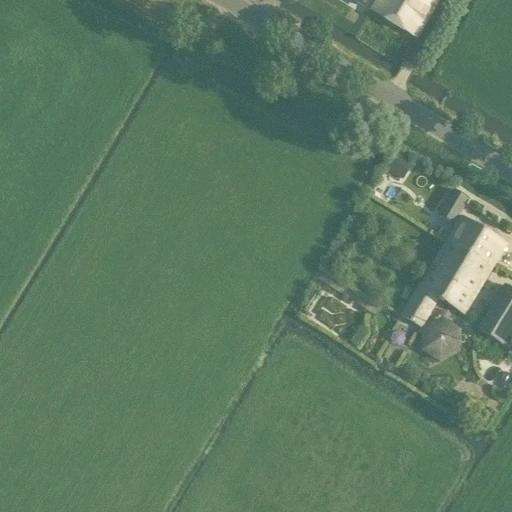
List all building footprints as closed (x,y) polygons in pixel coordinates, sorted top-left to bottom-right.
[(416,39),(438,0),(376,0),(370,9),(416,39)] [(412,162),(398,154),(388,170),(402,178),(412,162)] [(454,225),(468,200),(453,191),(438,216),(454,225)] [(448,241),(492,267),(505,244),(462,218),(448,241)] [(463,315),(492,267),(448,241),(401,316),(420,327),(426,318),(437,299),(463,315)] [(508,349),(511,342),(511,290),(504,285),(477,330),(508,349)] [(430,316),(417,351),(451,363),(464,329),(430,316)]
